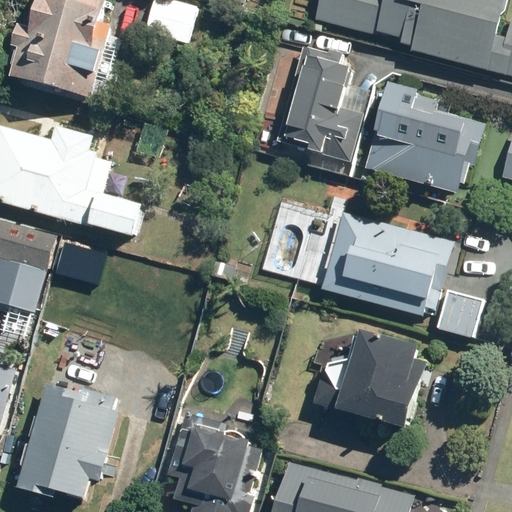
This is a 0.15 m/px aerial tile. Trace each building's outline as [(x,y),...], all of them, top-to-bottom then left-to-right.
[(17,79),(100,98),(117,27),(111,25),(116,0),(53,0),(49,22),(31,17),(17,79)] [(202,8),(169,0),(158,0),(150,34),(193,45),(202,8)] [(511,0),(333,0),(327,31),(511,70),(511,0)] [(363,70),(316,54),(288,137),(335,152),(363,70)] [(463,96),(398,76),(370,164),(466,193),(488,124),(458,115),(463,96)] [(55,139),(8,127),(0,160),(0,202),(147,239),(155,205),(106,193),(114,162),(93,157),(99,133),(59,123),(55,139)] [(463,240),(351,212),(331,291),(434,317),(442,286),(450,288),(463,240)] [(67,229),(4,216),(0,234),(0,254),(59,266),(67,229)] [(52,273),(3,261),(0,274),(0,303),(42,314),(52,273)] [(496,296),(458,285),(448,323),(486,333),(496,296)] [(116,336),(84,325),(71,365),(91,372),(97,355),(109,359),(116,336)] [(395,328),(368,325),(361,381),(353,381),(331,378),(330,383),(328,402),(411,412),(410,421),(431,424),(442,336),(403,332),(403,338),(394,337),(395,328)] [(127,397),(52,382),(31,480),(106,496),(127,397)] [(248,417),(252,416),(255,413),(257,409),(258,405),(258,401),(256,397),(252,394),(248,392),(244,392),(240,393),(237,395),(235,398),(233,402),(233,406),(234,410),(236,413),(239,415),(243,417),(248,417)] [(247,440),(194,428),(184,471),(208,476),(200,511),(246,511),(259,454),(247,440)] [(410,511),(415,497),(296,465),(283,511),(410,511)]
